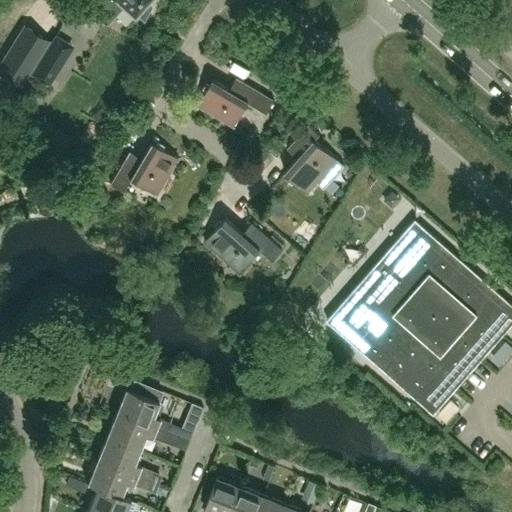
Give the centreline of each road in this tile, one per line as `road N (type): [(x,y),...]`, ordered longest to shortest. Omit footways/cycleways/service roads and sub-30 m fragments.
road 1 (residential): [(236,197),(245,184),(240,166),(167,106),(168,88),(221,0)]
road 2 (residential): [(511,215),(341,64)]
road 3 (primary): [(396,0),(511,101)]
road 4 (residential): [(0,394),(25,458),(21,511)]
